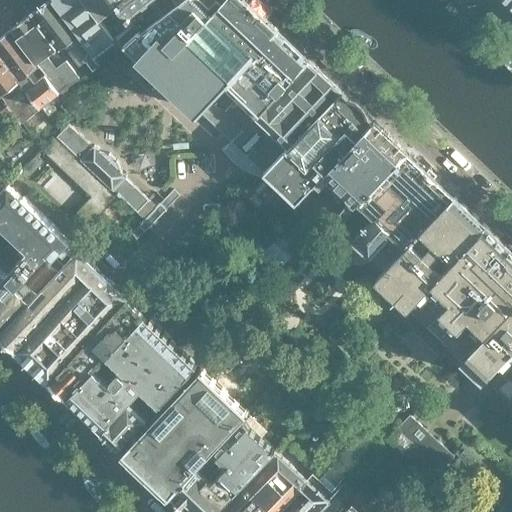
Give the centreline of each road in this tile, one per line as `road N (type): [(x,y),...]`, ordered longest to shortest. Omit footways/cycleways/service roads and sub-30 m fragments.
road 1 (residential): [(270,0),(511,227)]
road 2 (residential): [(166,511),(0,356)]
